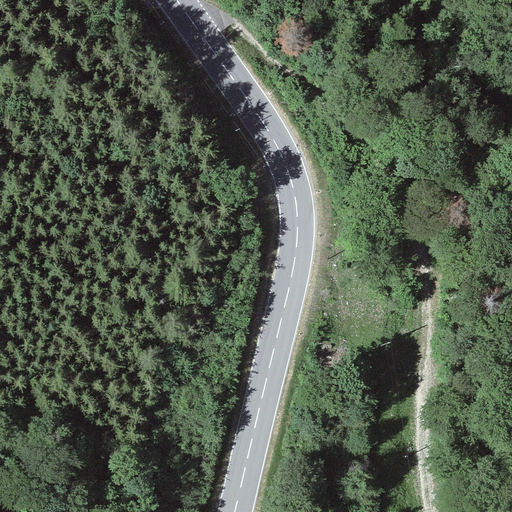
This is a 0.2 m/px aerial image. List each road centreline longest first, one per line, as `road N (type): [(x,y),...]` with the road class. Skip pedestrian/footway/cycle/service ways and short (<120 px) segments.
road 1 (track): [(433,511),(424,237),(398,189),(296,80),(197,0)]
road 2 (secondary): [(238,511),(294,273),(299,203),(283,151),(177,0)]
